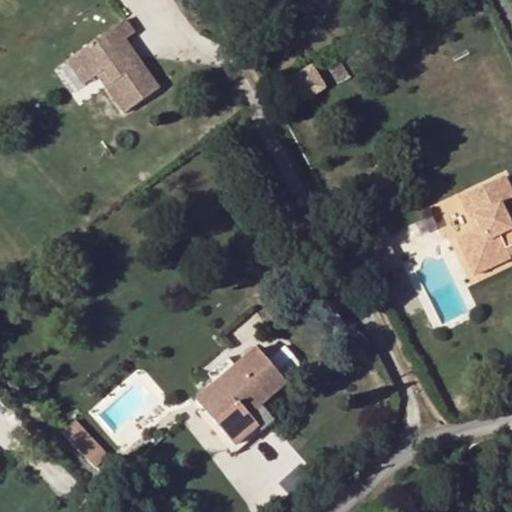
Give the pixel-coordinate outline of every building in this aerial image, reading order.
[(160,88),(126,40),(135,33),(126,20),(74,57),(90,80),(97,76),(103,72),(112,85),(106,89),(124,114),(160,88)] [(90,80),(74,57),(67,62),(83,85),(90,80)] [(288,104),(322,83),(312,66),(278,88),(288,104)] [(112,85),(103,72),(97,76),(106,89),(112,85)] [(488,231),(480,233),(460,244),(478,279),(511,262),(511,261),(511,257),(511,256),(511,209),(509,203),(511,200),(511,189),(506,178),(464,199),(474,221),(481,217),(488,231)] [(474,221),(480,233),(488,231),(481,217),(474,221)] [(365,236),(368,242),(382,235),(379,229),(365,236)] [(396,259),(384,234),(382,235),(368,242),(380,267),(396,259)] [(380,267),(384,275),(400,267),(396,259),(380,267)] [(284,384),(256,350),(235,368),(227,359),(214,369),(254,411),(259,406),(284,384)] [(254,411),(214,369),(207,376),(215,384),(197,400),(235,445),(258,424),(249,415),(254,411)] [(235,445),(197,400),(191,404),(234,454),(239,450),(235,445)] [(254,411),(268,425),(273,421),(259,406),(254,411)] [(239,450),(268,425),(254,411),(249,415),(258,424),(235,445),(239,450)]
